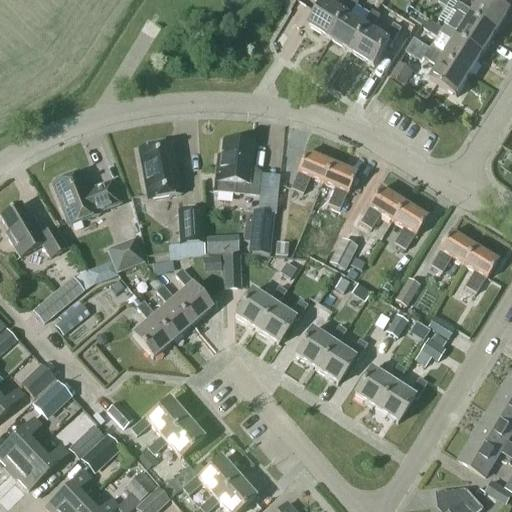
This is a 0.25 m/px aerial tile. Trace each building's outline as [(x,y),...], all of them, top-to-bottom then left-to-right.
[(347,16),(350,18),(358,4),(356,2),(357,0),(349,0),(342,13),(325,2),(308,28),(330,42),(347,16)] [(478,0),(480,1),(472,15),(470,18),(496,34),(510,12),(495,3),(497,0),(478,0)] [(375,3),(370,11),(372,12),(377,15),(382,7),(375,3)] [(470,18),(472,15),(458,6),(453,14),(467,22),(458,36),(456,39),(483,56),(496,34),(470,18)] [(352,55),(368,29),(371,31),(380,17),(377,15),(372,12),(363,26),(350,18),(347,16),(330,42),(347,52),(352,55)] [(439,35),(442,31),(428,23),(423,31),(436,40),(439,35)] [(368,29),(352,55),(373,69),(389,44),(392,45),(401,31),(393,26),(385,39),(371,31),(368,29)] [(453,44),(445,57),(443,60),(470,77),(483,56),(456,39),(458,36),(444,27),(439,35),(453,44)] [(419,34),(414,42),(419,45),(424,37),(419,34)] [(437,71),(429,82),(456,99),(470,77),(443,60),(445,57),(431,49),(429,52),(413,42),(405,56),(415,62),(418,59),(437,71)] [(399,65),(390,79),(401,86),(410,71),(399,65)] [(213,195),(258,200),(261,177),(249,176),(252,147),(222,143),(221,159),(217,159),(213,195)] [(180,197),(171,146),(137,152),(147,203),(180,197)] [(309,181),(321,186),(330,166),(304,155),(296,175),(297,176),(290,192),(302,197),(309,181)] [(330,166),(321,186),(334,191),(327,208),(339,213),(346,196),(347,197),(355,177),(330,166)] [(51,187),(68,229),(97,218),(96,216),(119,207),(110,184),(87,193),(80,176),(65,182),(63,179),(54,182),(55,186),(51,187)] [(380,217),(391,224),(402,206),(379,191),(367,210),(368,211),(359,225),(370,232),(380,217)] [(391,224),(391,225),(402,232),(393,247),(404,254),(414,238),(415,239),(426,221),(402,206),(391,224)] [(41,248),(49,262),(66,252),(54,231),(42,238),(32,221),(29,223),(20,207),(0,218),(0,221),(8,235),(5,237),(19,261),(41,248)] [(203,246),(200,213),(177,215),(179,247),(203,246)] [(251,257),(269,258),(273,217),(255,215),(251,257)] [(328,232),(322,243),(329,247),(335,236),(328,232)] [(450,261),(462,268),(473,250),(449,235),(438,254),(439,254),(430,269),(441,276),(450,261)] [(206,240),(206,256),(222,255),(222,240),(206,240)] [(106,254),(115,277),(143,266),(133,243),(106,254)] [(328,266),(343,275),(356,251),(340,243),(328,266)] [(161,245),(148,246),(150,258),(162,256),(161,245)] [(276,246),(275,259),(287,260),(288,247),(276,246)] [(462,268),(464,269),(473,275),(463,291),(475,298),(484,282),(485,283),(497,264),(473,250),(462,268)] [(147,267),(168,264),(167,256),(146,260),(147,267)] [(221,260),(222,295),(240,294),(239,260),(221,260)] [(219,276),(219,261),(202,261),(202,277),(219,276)] [(354,261),(350,269),(361,275),(365,267),(354,261)] [(173,303),(171,304),(191,328),(210,312),(191,289),(193,287),(181,273),(174,279),(185,292),(173,303)] [(72,284),(82,296),(83,295),(91,289),(93,288),(87,279),(84,275),(72,284)] [(372,298),(388,308),(401,287),(385,277),(372,298)] [(342,297),(348,287),(339,282),(333,292),(342,297)] [(393,304),(405,311),(419,290),(407,282),(393,304)] [(110,292),(116,299),(123,293),(118,286),(110,292)] [(172,345),(174,343),(191,328),(171,304),(173,303),(162,289),(155,295),(166,309),(154,319),(152,321),(172,345)] [(285,294),(282,292),(277,290),(267,305),(251,294),(234,320),(256,334),(273,308),(275,310),(285,294)] [(49,300),(61,314),(71,306),(59,292),(49,300)] [(275,310),(273,308),(256,334),(277,348),(294,322),(296,324),(306,309),(299,304),(289,319),(275,310)] [(54,329),(62,339),(89,318),(78,305),(58,321),(60,324),(54,329)] [(152,362),(172,345),(152,321),(154,319),(143,305),(136,311),(147,325),(132,338),(152,362)] [(384,336),(396,343),(407,326),(406,325),(408,321),(399,315),(396,319),(395,319),(384,336)] [(454,332),(434,320),(426,330),(447,344),(454,332)] [(416,324),(409,334),(421,342),(428,333),(416,324)] [(345,334),(341,331),(337,329),(327,344),(310,333),(293,359),(315,373),(332,347),(335,349),(345,334)] [(0,358),(15,345),(3,332),(0,335),(0,358)] [(413,364),(423,371),(429,361),(436,365),(444,353),(441,351),(445,345),(435,338),(430,345),(427,343),(413,364)] [(335,349),(332,347),(315,373),(337,387),(354,361),(356,363),(366,348),(358,343),(348,358),(335,349)] [(18,388),(32,403),(53,383),(39,368),(18,388)] [(405,373),(401,371),(397,368),(387,383),(370,372),(353,398),(375,412),(392,386),(395,388),(405,373)] [(511,374),(502,390),(511,395),(511,374)] [(395,388),(392,386),(375,412),(397,426),(413,401),(416,402),(426,387),(418,382),(408,397),(395,388)] [(30,408),(46,425),(72,401),(56,383),(30,408)] [(511,395),(502,390),(487,414),(511,429),(511,395)] [(0,402),(0,420),(9,412),(22,399),(15,392),(2,405),(0,402)] [(185,422),(183,420),(168,403),(145,423),(143,421),(130,433),(136,440),(149,428),(160,440),(162,443),(185,422)] [(105,415),(122,433),(132,424),(115,406),(105,415)] [(500,455),(511,462),(511,448),(506,445),(511,435),(511,429),(487,414),(472,439),(500,455)] [(0,452),(0,464),(11,476),(36,452),(26,442),(40,429),(33,422),(20,435),(19,434),(0,452)] [(202,442),(185,422),(162,443),(160,440),(146,452),(152,459),(166,447),(179,462),(202,442)] [(67,453),(77,464),(102,440),(92,429),(67,453)] [(80,463),(94,479),(121,455),(107,439),(80,463)] [(485,480),(500,455),(472,439),(457,463),(485,480)] [(36,452),(11,476),(28,494),(53,470),(66,457),(60,450),(46,463),(36,452)] [(137,464),(144,472),(153,464),(146,456),(137,464)] [(187,499),(201,487),(212,499),(214,502),(237,481),(220,462),(197,482),(186,470),(170,485),(178,495),(181,492),(187,499)] [(44,511),(79,511),(87,505),(77,495),(90,482),(83,475),(70,488),(70,487),(44,511)] [(116,511),(133,511),(155,491),(140,476),(123,492),(130,499),(116,511)] [(241,511),(254,501),(237,481),(214,502),(212,499),(198,511),(210,511),(218,506),(222,511),(241,511)] [(484,496),(505,509),(511,498),(511,496),(491,484),(484,496)] [(135,511),(160,511),(168,505),(157,493),(135,511)] [(483,511),(467,493),(438,495),(440,510),(438,511),(439,511),(483,511)] [(92,511),(87,505),(79,511),(114,511),(117,510),(110,503),(100,511),(92,511)]
